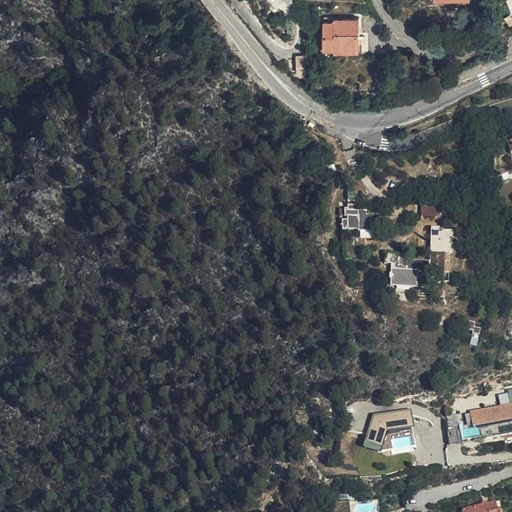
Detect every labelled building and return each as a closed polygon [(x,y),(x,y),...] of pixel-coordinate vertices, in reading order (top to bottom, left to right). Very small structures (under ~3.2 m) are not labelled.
[(340,31),(364,34),(365,6),(339,4),(338,8),(329,8),(327,38),(340,40),(340,31)] [(364,42),(364,34),(340,31),(340,40),(364,42)] [(511,129),(505,133),(508,141),(502,144),(506,154),(511,151),(511,129)] [(357,199),(356,189),(348,189),(348,200),(357,199)] [(442,196),(423,197),(423,210),(441,211),(442,196)] [(359,202),(349,203),(349,206),(345,206),(346,214),(349,214),(349,218),(342,218),(344,228),(350,228),(350,226),(359,226),(359,228),(374,228),(374,229),(379,229),(385,219),(378,210),(366,211),(366,207),(359,207),(359,202)] [(442,224),(433,223),(432,260),(420,259),(420,257),(406,257),(406,252),(387,251),(387,261),(393,261),(392,281),(419,282),(420,268),(432,269),(431,278),(446,279),(447,249),(454,250),(455,227),(441,227),(442,224)] [(477,317),(471,316),(469,325),(475,326),(474,329),(481,330),(482,324),(476,322),(477,317)] [(511,386),(507,387),(509,402),(467,407),(467,409),(463,409),(464,418),(469,417),(469,421),(476,420),(478,434),(511,428),(511,386)] [(411,410),(366,414),(370,451),(383,450),(381,429),(413,426),(411,410)] [(382,430),(384,452),(413,449),(410,427),(382,430)] [(499,511),(498,503),(460,511),(499,511)]
